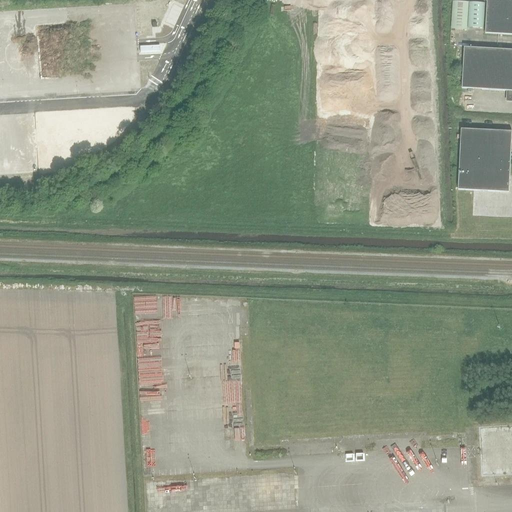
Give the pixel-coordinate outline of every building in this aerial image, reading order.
[(453,1),(451,29),(467,30),(467,28),(469,3),(453,1)] [(484,4),(469,3),(467,28),(483,29),(484,4)] [(511,4),(487,3),(485,34),(511,35),(511,4)] [(173,6),(165,23),(170,26),(178,8),(173,6)] [(462,89),(507,91),(507,101),(511,101),(511,50),(464,48),(462,89)] [(460,160),(510,163),(511,132),(461,130),(460,160)] [(510,163),(460,160),(458,190),(509,193),(510,163)] [(280,473),(256,474),(257,491),(281,490),(280,473)] [(367,501),(365,473),(325,475),(325,484),(326,484),(327,502),(355,500),(355,502),(367,501)] [(149,506),(165,505),(163,481),(148,482),(149,506)]
